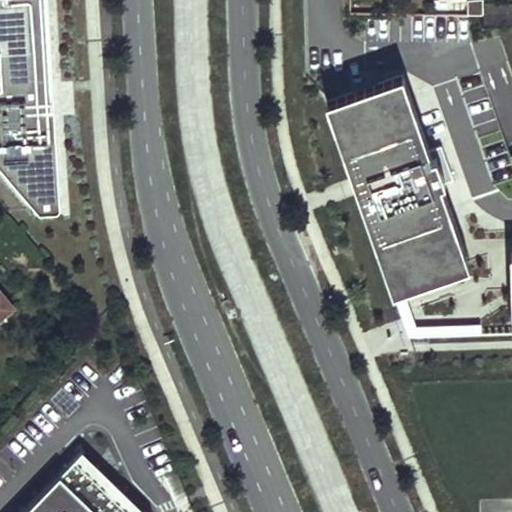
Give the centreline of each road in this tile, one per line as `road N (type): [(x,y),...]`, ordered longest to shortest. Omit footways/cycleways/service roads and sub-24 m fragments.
road 1 (secondary): [(396,511),(254,158),(242,0)]
road 2 (secondary): [(137,0),(146,136),(164,244),(270,511)]
